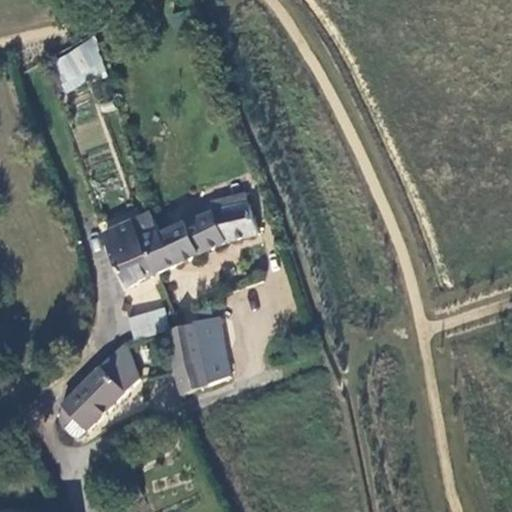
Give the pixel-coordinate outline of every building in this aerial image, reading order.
[(69,95),(111,70),(90,36),(48,62),(69,95)] [(228,242),(261,237),(250,203),(216,209),(187,222),(196,243),(203,254),(228,242)] [(129,289),(157,275),(141,236),(159,228),(151,211),(104,234),(129,289)] [(157,275),(203,254),(196,243),(187,222),(161,233),(159,228),(141,236),(157,275)] [(130,319),(137,341),(168,333),(171,332),(164,309),(130,319)] [(202,329),(169,336),(178,370),(208,364),(212,386),(236,375),(223,319),(200,324),(202,329)] [(68,433),(75,441),(85,439),(139,381),(126,344),(66,402),(57,416),(62,425),(68,433)] [(178,370),(183,394),(198,390),(212,386),(208,364),(178,370)]
